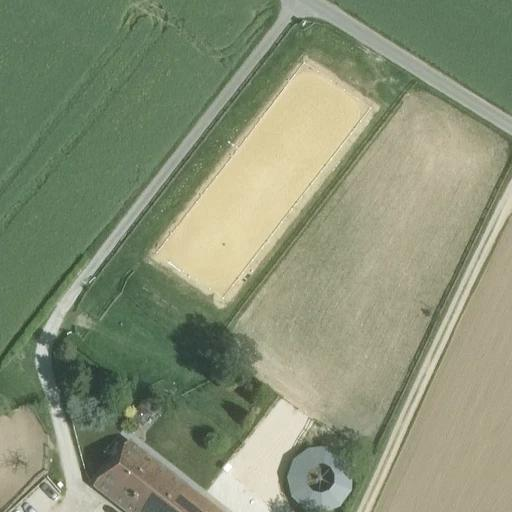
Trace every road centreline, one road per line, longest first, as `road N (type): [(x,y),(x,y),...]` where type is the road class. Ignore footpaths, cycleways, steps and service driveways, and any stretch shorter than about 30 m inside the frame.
road 1 (track): [(360,511),(511,197)]
road 2 (unclassified): [(511,127),(306,0)]
